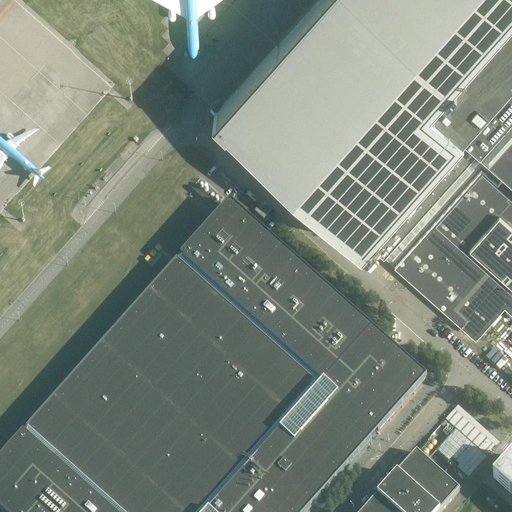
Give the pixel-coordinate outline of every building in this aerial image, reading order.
[(511,0),(317,0),(218,111),(214,115),(227,126),(228,125),(363,245),(368,240),(384,255),(395,264),(476,337),(505,304),(511,310),(511,0)] [(24,436),(23,436),(0,462),(0,511),(310,511),(427,381),(230,205),(181,260),(182,260),(178,264),(177,263),(27,431),(28,432),(25,436),(24,436)] [(446,421),(464,436),(487,458),(496,448),(455,411),(446,421)] [(456,430),(450,436),(436,453),(468,482),(489,459),(456,430)] [(417,453),(371,504),(364,511),(441,511),(460,491),(417,453)] [(511,464),(497,481),(511,493),(511,464)]
